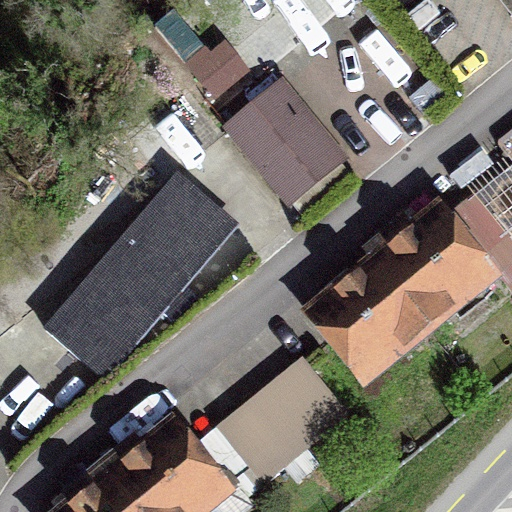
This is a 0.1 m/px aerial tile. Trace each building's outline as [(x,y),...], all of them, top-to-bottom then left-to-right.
[(290,202),(338,162),(278,89),(230,129),(290,202)] [(159,312),(172,322),(196,298),(181,286),(232,227),(176,179),(46,331),(102,379),(159,312)] [(458,216),(495,263),(511,246),(511,242),(479,202),(458,216)] [(376,266),(427,328),(489,277),(439,215),(412,236),(402,224),(366,253),(376,266)] [(357,281),(347,269),(320,291),(329,303),(313,316),(364,379),(427,328),(376,266),(357,281)] [(346,417),(301,363),(274,385),(318,439),(346,417)] [(247,407),(292,461),(304,450),(318,439),(274,385),(247,407)] [(317,466),(304,450),(292,461),(247,407),(220,429),(264,483),(285,466),(297,482),(317,466)] [(238,475),(230,481),(222,471),(212,479),(172,429),(141,454),(132,443),(100,468),(135,511),(198,511),(200,510),(201,511),(243,511),(248,509),(245,499),(252,492),(238,475)] [(70,511),(135,511),(100,468),(68,495),(77,506),(70,511)]
